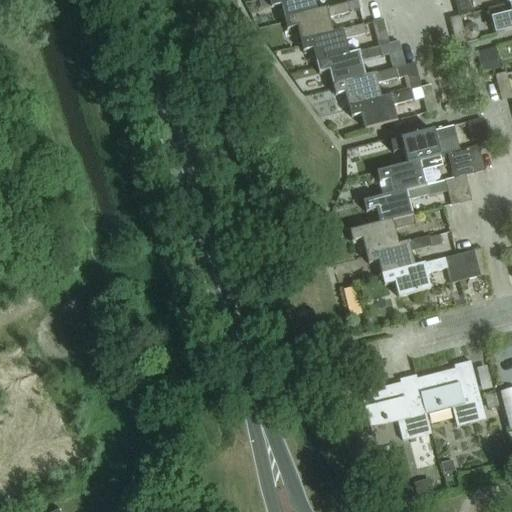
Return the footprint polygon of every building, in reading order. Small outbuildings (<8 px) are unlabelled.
[(312,0),(267,0),(270,10),(280,8),(284,21),(316,13),(312,0)] [(511,30),(511,3),(489,10),(491,21),(499,19),(503,33),(511,30)] [(299,42),(332,34),(329,20),(350,15),(348,5),(316,13),(284,21),(286,32),(296,29),(299,42)] [(388,47),(390,46),(383,21),(372,24),(377,47),(379,46),(380,49),(388,47)] [(466,26),(463,31),(465,38),(470,42),(476,41),(479,35),(477,27),(472,25),(466,26)] [(349,55),(346,42),(365,37),(363,27),(332,34),(299,42),(302,53),(312,51),(316,64),(349,55)] [(381,58),(379,49),(378,48),(349,55),(316,64),(318,75),(328,72),(331,85),(366,77),(362,63),(381,58)] [(489,51),(476,55),(481,74),(494,70),(489,51)] [(412,92),(420,89),(414,65),(404,68),(396,70),(399,82),(403,81),(406,92),(412,90),(412,92)] [(382,99),(378,85),(398,80),(396,70),(396,69),(394,70),(366,77),(331,85),(334,96),(345,94),(349,108),(382,99)] [(511,100),(505,75),(496,78),(502,102),(511,100)] [(431,87),(420,89),(412,92),(415,102),(424,100),(428,115),(438,112),(431,87)] [(382,99),(349,108),(351,118),(361,115),(364,130),(397,122),(393,107),(415,101),(412,92),(382,99)] [(482,120),(467,124),(472,143),(487,140),(482,120)] [(407,165),(441,157),(437,143),(457,138),(454,127),(390,144),(393,154),(404,151),(407,165)] [(457,138),(437,143),(441,157),(460,152),(457,138)] [(468,150),(474,174),(486,171),(479,147),(468,150)] [(394,195),(427,186),(423,173),(443,167),(441,157),(407,165),(376,173),(379,184),(391,181),(394,195)] [(472,201),(466,177),(455,180),(462,204),(472,201)] [(462,204),(455,180),(437,184),(440,194),(448,192),(452,206),(462,204)] [(380,224),(413,216),(410,203),(429,197),(427,186),(394,195),(363,203),(366,214),(376,211),(380,224)] [(366,254),(398,246),(395,232),(416,227),(413,216),(380,224),(350,232),(353,243),(362,241),(366,254)] [(415,267),(411,254),(432,248),(429,238),(398,246),(366,254),(369,265),(379,263),(382,275),(415,267)] [(427,275),(447,270),(451,285),(481,277),(475,251),(415,267),(382,275),(385,286),(394,284),(398,299),(431,290),(427,275)] [(354,287),(341,290),(346,307),(358,304),(354,287)] [(456,370),(417,380),(426,415),(452,409),(458,428),(486,421),(471,362),(455,366),(456,370)] [(401,384),(362,394),(371,430),(398,423),(403,442),(431,435),(426,415),(417,380),(416,377),(400,381),(401,384)] [(511,429),(511,390),(501,393),(510,430),(511,429)] [(495,395),(484,398),(488,411),(498,408),(495,395)] [(453,461),(441,465),(444,475),(456,471),(453,461)] [(430,482),(414,486),(418,500),(434,496),(430,482)]
